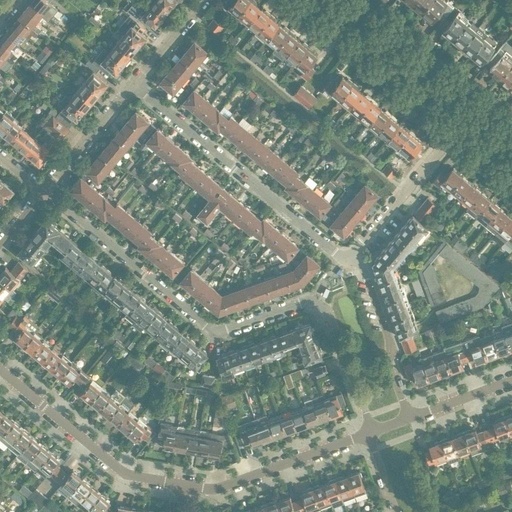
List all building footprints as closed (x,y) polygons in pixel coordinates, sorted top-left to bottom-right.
[(57,9),(46,0),(32,0),(32,1),(51,17),(54,14),(57,9)] [(170,7),(160,0),(143,0),(147,4),(162,17),(165,13),(167,13),(169,10),(169,8),(170,7)] [(238,14),(249,0),(228,0),(224,6),(227,8),(229,6),(238,14)] [(256,2),(254,0),(249,0),(238,14),(247,22),(260,7),(256,3),(256,2)] [(412,0),(410,2),(415,6),(415,8),(418,10),(420,10),(421,11),(429,0),(412,0)] [(431,20),(435,15),(446,1),(445,0),(429,0),(421,11),(422,12),(422,14),(424,16),(427,16),(431,20)] [(446,14),(454,5),(447,0),(446,1),(435,15),(441,20),(444,17),(446,14)] [(32,1),(26,9),(38,19),(41,15),(48,20),(51,17),(32,1)] [(139,12),(132,6),(128,11),(138,19),(142,14),(155,25),(158,22),(160,22),(162,19),(162,17),(147,4),(143,9),(142,8),(139,12)] [(468,18),(459,10),(454,5),(444,17),(450,21),(443,30),(452,38),(467,19),(468,18)] [(264,10),(260,7),(247,22),(257,30),(271,14),(266,10),(264,10)] [(26,9),(19,16),(38,32),(41,29),(34,23),(38,19),(26,9)] [(139,22),(126,12),(123,16),(135,26),(139,22)] [(61,19),(54,14),(51,17),(55,21),(58,23),(61,19)] [(271,14),(257,30),(263,35),(260,38),(264,41),(265,40),(279,23),(275,19),(275,18),(271,14)] [(38,32),(19,16),(12,24),(29,38),(32,33),(35,36),(38,32)] [(213,18),(209,23),(218,31),(223,26),(213,18)] [(467,19),(452,38),(455,40),(454,42),(460,47),(478,25),(472,20),(471,22),(467,19)] [(129,28),(124,33),(139,46),(144,40),(143,39),(146,36),(141,32),(142,32),(135,26),(135,27),(130,23),(127,26),(129,28)] [(283,26),(279,23),(265,40),(268,43),(270,40),(276,46),(290,30),(285,26),(283,26)] [(29,38),(12,24),(6,32),(25,48),(29,43),(26,41),(29,38)] [(478,25),(460,47),(466,52),(468,51),(471,53),(487,33),(478,25)] [(47,34),(41,29),(38,32),(43,36),(44,38),(47,34)] [(290,30),(276,46),(285,54),(298,39),(294,35),(294,33),(290,30)] [(25,48),(6,32),(0,39),(12,49),(15,45),(22,51),(25,48)] [(139,46),(124,33),(116,42),(131,54),(133,51),(134,52),(139,46)] [(487,33),(471,53),(480,61),(497,41),(487,33)] [(8,54),(12,49),(0,39),(0,52),(12,63),(15,60),(8,54)] [(302,42),(298,39),(285,54),(295,62),(309,45),(304,42),(302,42)] [(45,61),(55,45),(49,40),(38,57),(45,61)] [(195,40),(188,49),(200,59),(207,51),(195,40)] [(499,77),(511,61),(511,46),(505,41),(490,59),(494,63),(489,69),(499,77)] [(131,54),(116,42),(109,52),(124,65),(130,58),(128,57),(131,54)] [(309,45),(295,62),(304,69),(301,74),(307,79),(315,69),(309,65),(317,55),(313,51),(313,49),(309,45)] [(188,49),(181,57),(194,67),(200,59),(188,49)] [(12,63),(0,52),(0,65),(6,70),(12,63)] [(124,65),(109,52),(104,57),(102,55),(100,59),(93,53),(89,58),(89,59),(100,67),(104,63),(111,69),(116,72),(118,69),(119,70),(124,65)] [(181,57),(174,65),(187,75),(194,67),(181,57)] [(104,86),(107,82),(96,72),(100,67),(89,59),(85,63),(94,70),(86,79),(101,92),(104,88),(104,86)] [(507,86),(511,79),(511,61),(499,77),(502,79),(500,81),(507,86)] [(174,65),(167,73),(180,84),(187,75),(174,65)] [(180,84),(167,73),(160,81),(173,92),(180,84)] [(334,86),(328,81),(320,90),(327,96),(331,92),(339,98),(353,82),(348,78),(347,79),(342,76),(334,86)] [(101,92),(86,79),(79,88),(93,100),(96,96),(97,96),(101,92)] [(353,82),(339,98),(348,106),(361,91),(357,88),(358,86),(353,82)] [(301,84),(293,94),(297,98),(306,88),(301,84)] [(93,100),(79,88),(71,98),(86,110),(89,106),(89,104),(93,100)] [(303,102),(311,92),(306,88),(297,98),(303,102)] [(17,93),(13,89),(8,95),(13,98),(17,93)] [(194,89),(184,101),(193,108),(193,107),(203,96),(194,89)] [(366,95),(361,91),(348,106),(358,114),(372,98),(367,94),(366,95)] [(311,92),(303,102),(308,107),(316,97),(311,92)] [(86,110),(71,98),(66,93),(61,99),(60,99),(58,101),(58,103),(63,107),(75,117),(77,118),(80,114),(82,114),(86,110)] [(203,96),(193,107),(193,108),(201,115),(211,103),(203,96)] [(372,98),(358,114),(368,122),(380,107),(376,104),(377,102),(372,98)] [(404,99),(400,104),(404,108),(408,103),(404,99)] [(211,103),(201,115),(210,123),(220,110),(211,103)] [(40,123),(43,126),(59,139),(69,128),(67,127),(75,117),(63,107),(55,117),(49,112),(40,123)] [(385,111),(380,107),(368,122),(377,130),(391,114),(386,110),(385,111)] [(0,129),(2,132),(13,119),(15,117),(6,110),(0,116),(0,129)] [(136,110),(129,119),(141,130),(148,121),(136,110)] [(220,110),(210,123),(218,130),(220,127),(228,117),(220,110)] [(391,114),(377,130),(387,138),(399,123),(395,120),(396,118),(391,114)] [(220,127),(228,134),(229,133),(239,122),(230,115),(228,117),(220,127)] [(13,119),(2,132),(3,132),(3,133),(6,136),(7,136),(11,139),(21,127),(13,119)] [(129,119),(122,128),(134,138),(141,130),(129,119)] [(239,122),(229,133),(228,134),(237,141),(247,129),(239,122)] [(404,127),(399,123),(387,138),(397,146),(410,130),(405,126),(404,127)] [(59,139),(43,126),(34,137),(39,142),(50,151),(59,139)] [(21,127),(11,139),(11,140),(14,143),(16,143),(20,146),(30,134),(21,127)] [(122,128),(114,136),(127,146),(134,138),(122,128)] [(166,135),(157,128),(147,140),(155,148),(166,135)] [(247,129),(237,141),(245,148),(256,136),(247,129)] [(410,130),(397,146),(409,157),(422,142),(414,136),(415,134),(410,130)] [(29,154),(39,142),(34,137),(30,134),(20,146),(20,148),(23,150),(24,150),(29,154)] [(174,143),(166,135),(155,148),(164,155),(174,143)] [(114,136),(107,145),(119,155),(127,146),(114,136)] [(256,136),(245,148),(254,156),(264,143),(256,136)] [(45,156),(50,151),(39,142),(29,154),(33,157),(33,158),(40,163),(45,157),(45,156)] [(183,150),(174,143),(164,155),(172,162),(183,150)] [(264,143),(254,156),(262,163),(263,162),(273,151),(264,143)] [(107,145),(100,153),(113,164),(119,155),(107,145)] [(192,157),(183,150),(172,162),(181,169),(190,159),(192,157)] [(273,151),(263,162),(262,163),(271,170),(281,158),(273,151)] [(100,153),(93,162),(105,172),(113,164),(100,153)] [(281,158),(271,170),(279,177),(289,165),(281,158)] [(198,167),(190,159),(181,169),(179,171),(188,179),(198,167)] [(94,178),(92,181),(96,184),(105,172),(93,162),(86,170),(94,178)] [(396,171),(387,163),(382,169),(392,177),(396,171)] [(289,165),(279,177),(287,184),(296,174),(298,172),(289,165)] [(207,174),(198,167),(188,179),(197,187),(207,174)] [(451,189),(462,175),(452,167),(446,174),(441,181),(442,181),(451,189)] [(441,181),(446,174),(441,170),(432,181),(438,186),(442,181),(441,181)] [(70,189),(79,196),(89,184),(84,180),(88,175),(84,172),(70,189)] [(215,181),(207,174),(197,187),(205,193),(215,181)] [(296,174),(287,184),(285,186),(294,193),(304,181),(296,174)] [(462,175),(451,189),(461,197),(472,183),(462,175)] [(5,184),(1,181),(0,182),(0,203),(7,194),(9,195),(12,192),(11,191),(12,189),(10,188),(10,186),(7,184),(5,184)] [(187,186),(184,183),(181,181),(178,185),(181,187),(184,190),(187,186)] [(223,188),(215,181),(205,193),(211,198),(213,200),(223,188)] [(304,181),(294,193),(303,201),(313,188),(304,181)] [(378,194),(365,183),(358,191),(371,202),(378,194)] [(472,183),(461,197),(470,205),(481,191),(472,183)] [(89,184),(79,196),(88,203),(98,191),(93,187),(89,184)] [(217,203),(228,191),(223,188),(213,200),(211,198),(198,213),(207,221),(220,206),(217,203)] [(313,188),(303,201),(311,208),(312,207),(321,195),(313,188)] [(98,191),(88,203),(96,210),(97,209),(106,198),(98,191)] [(236,199),(228,191),(217,203),(220,206),(226,211),(236,199)] [(371,202),(358,191),(351,199),(364,210),(371,202)] [(476,217),(491,199),(481,191),(470,205),(466,210),(476,217)] [(321,195),(312,207),(311,208),(320,215),(330,203),(321,195)] [(427,197),(423,203),(432,211),(437,205),(427,197)] [(106,198),(97,209),(96,210),(105,218),(107,215),(115,205),(106,198)] [(245,206),(236,199),(226,211),(235,218),(245,206)] [(364,210),(351,199),(345,207),(357,218),(364,210)] [(485,225),(500,207),(491,199),(476,217),(485,225)] [(115,205),(107,215),(115,222),(116,222),(125,210),(117,203),(115,205)] [(423,203),(419,207),(429,215),(432,211),(423,203)] [(253,212),(245,206),(235,218),(243,225),(253,212)] [(357,218),(345,207),(338,216),(350,226),(357,218)] [(419,207),(415,212),(424,220),(429,215),(419,207)] [(495,233),(510,215),(500,207),(485,225),(495,233)] [(125,210),(116,222),(115,222),(124,229),(134,217),(125,210)] [(261,220),(253,212),(243,225),(251,232),(253,230),(261,220)] [(322,217),(331,224),(334,220),(325,213),(322,217)] [(413,214),(411,216),(409,216),(407,219),(408,220),(404,224),(403,224),(401,227),(401,228),(400,230),(415,243),(428,227),(413,214)] [(508,236),(511,231),(511,216),(510,215),(495,233),(501,238),(504,241),(508,236)] [(338,216),(334,220),(331,224),(343,235),(350,226),(338,216)] [(134,217),(124,229),(132,236),(142,224),(134,217)] [(263,217),(261,220),(253,230),(262,237),(272,225),(263,217)] [(60,229),(48,220),(46,218),(39,226),(53,238),(60,229)] [(132,236),(140,243),(149,234),(151,231),(142,224),(132,236)] [(280,231),(272,225),(262,237),(270,244),(280,231)] [(33,234),(32,235),(46,246),(52,239),(53,238),(39,226),(36,230),(35,230),(33,232),(33,234)] [(73,240),(60,229),(53,238),(52,239),(62,247),(65,249),(65,250),(73,240)] [(400,230),(398,232),(397,232),(394,234),(395,236),(391,240),(390,239),(388,242),(388,243),(387,245),(402,258),(415,243),(400,230)] [(289,239),(280,231),(270,244),(279,251),(289,239)] [(140,243),(138,246),(147,253),(157,241),(149,234),(140,243)] [(28,238),(24,242),(39,255),(46,246),(32,235),(29,238),(28,238)] [(298,246),(289,239),(279,251),(288,258),(289,257),(291,254),(293,251),(298,246)] [(77,243),(73,240),(65,250),(65,249),(61,254),(61,255),(69,262),(81,248),(77,245),(77,243)] [(157,241),(147,253),(156,260),(166,248),(157,241)] [(32,263),(39,255),(24,242),(21,246),(21,248),(18,252),(32,263)] [(444,246),(442,249),(439,252),(443,256),(451,246),(447,243),(444,246)] [(402,258),(387,245),(385,247),(384,247),(381,250),(382,251),(379,255),(377,255),(375,257),(376,259),(372,262),(376,271),(392,265),(395,266),(399,261),(400,262),(402,258)] [(451,246),(443,256),(448,259),(455,250),(451,246)] [(84,251),(81,248),(69,262),(78,269),(90,254),(86,251),(84,251)] [(166,248),(156,260),(164,267),(165,266),(174,255),(166,248)] [(455,250),(448,259),(452,263),(460,254),(455,250)] [(474,250),(469,257),(472,260),(474,258),(478,253),(474,250)] [(307,253),(300,262),(312,272),(319,264),(307,253)] [(93,257),(90,254),(78,269),(86,276),(97,262),(94,259),(93,257)] [(460,254),(452,263),(457,267),(464,258),(460,254)] [(174,255),(165,266),(164,267),(173,274),(183,262),(174,255)] [(464,258),(457,267),(461,270),(469,261),(464,258)] [(29,269),(19,261),(14,266),(25,274),(29,269)] [(469,261),(461,270),(466,274),(473,265),(469,261)] [(101,265),(97,262),(86,276),(94,283),(106,268),(102,265),(101,265)] [(312,272),(300,262),(294,269),(303,282),(312,272)] [(430,263),(427,266),(425,269),(423,272),(424,275),(424,276),(436,272),(434,267),(430,263)] [(491,276),(498,268),(492,264),(486,272),(491,276)] [(392,265),(376,271),(376,273),(376,274),(377,277),(378,278),(380,283),(379,284),(380,287),(382,287),(382,289),(401,283),(395,266),(392,265)] [(473,265),(466,274),(470,278),(478,269),(473,265)] [(24,283),(33,273),(29,269),(25,274),(14,266),(10,271),(5,267),(0,273),(0,278),(11,287),(19,278),(24,283)] [(100,292),(102,290),(114,276),(110,273),(110,272),(106,268),(94,283),(92,285),(100,292)] [(496,280),(502,272),(498,268),(491,276),(496,280)] [(191,269),(180,281),(189,288),(199,276),(191,269)] [(294,269),(285,272),(290,287),(303,282),(294,269)] [(478,269),(470,278),(475,282),(482,273),(478,269)] [(285,272),(275,276),(280,291),(290,287),(285,272)] [(424,276),(425,279),(427,281),(438,277),(436,272),(424,276)] [(482,273),(475,282),(479,286),(487,276),(482,273)] [(52,283),(56,278),(53,276),(50,274),(47,278),(52,283)] [(115,275),(114,276),(102,290),(111,297),(124,281),(120,278),(118,278),(115,275)] [(199,276),(189,288),(198,295),(199,295),(208,283),(199,276)] [(275,276),(265,279),(270,294),(280,291),(275,276)] [(499,286),(487,276),(479,286),(480,286),(478,292),(488,300),(496,290),(499,286)] [(438,277),(427,281),(427,282),(428,286),(429,287),(440,283),(438,277)] [(0,278),(0,294),(3,297),(11,287),(0,278)] [(265,279),(254,283),(259,298),(270,294),(265,279)] [(128,285),(124,281),(111,297),(120,304),(132,290),(128,286),(128,285)] [(208,283),(199,295),(198,295),(206,303),(217,290),(208,283)] [(254,283),(244,287),(249,302),(259,298),(254,283)] [(401,283),(382,289),(383,292),(382,293),(384,296),(385,296),(387,301),(386,302),(387,306),(388,306),(389,308),(408,301),(401,283)] [(440,283),(429,287),(430,290),(431,292),(442,288),(440,283)] [(244,287),(233,290),(239,306),(249,302),(244,287)] [(442,288),(431,292),(431,293),(432,296),(433,298),(444,294),(442,288)] [(501,288),(503,295),(504,297),(510,296),(501,288)] [(135,292),(132,290),(120,304),(128,311),(141,296),(137,292),(135,292)] [(217,290),(206,303),(219,313),(228,309),(223,294),(222,295),(217,290)] [(233,290),(223,294),(228,309),(239,306),(233,290)] [(488,300),(478,292),(475,296),(483,306),(488,300)] [(433,298),(433,299),(435,304),(446,300),(444,294),(433,298)] [(135,320),(136,318),(149,304),(145,300),(144,299),(141,296),(128,311),(126,313),(135,320)] [(475,296),(469,298),(473,310),(483,306),(475,296)] [(473,310),(469,298),(463,300),(468,312),(473,310)] [(463,300),(458,302),(462,314),(468,312),(463,300)] [(408,301),(389,308),(390,311),(389,312),(391,315),(392,315),(394,320),(393,321),(394,324),(395,325),(396,327),(415,320),(408,301)] [(458,302),(452,304),(457,316),(462,314),(458,302)] [(152,307),(149,304),(136,318),(145,325),(158,310),(154,307),(152,307)] [(447,307),(449,312),(451,318),(457,316),(452,304),(447,307)] [(436,310),(438,316),(449,312),(447,307),(436,310)] [(161,313),(158,310),(145,325),(154,332),(165,319),(166,318),(162,314),(161,313)] [(449,312),(438,316),(440,322),(451,318),(449,312)] [(26,313),(21,319),(16,315),(8,324),(18,332),(14,337),(18,340),(17,341),(22,346),(35,330),(40,325),(26,313)] [(168,321),(165,319),(154,332),(162,339),(174,325),(170,321),(168,321)] [(415,320),(396,327),(398,331),(400,337),(419,330),(418,327),(417,324),(415,320)] [(310,322),(307,323),(288,330),(293,343),(298,341),(314,335),(310,322)] [(178,328),(174,325),(162,339),(171,346),(182,333),(178,329),(178,328)] [(511,351),(504,332),(503,329),(491,333),(499,354),(504,352),(505,353),(511,351)] [(35,330),(22,346),(27,350),(28,349),(32,352),(44,338),(35,330)] [(281,334),(279,334),(284,346),(293,343),(288,330),(281,333),(281,334)] [(185,336),(182,333),(171,346),(179,353),(191,339),(187,336),(185,336)] [(491,333),(480,337),(488,359),(494,357),(493,356),(499,354),(491,333)] [(274,335),(268,337),(274,355),(285,351),(284,346),(279,334),(274,336),(274,335)] [(314,335),(298,341),(302,351),(319,345),(317,339),(316,339),(314,335)] [(415,342),(412,335),(401,339),(403,346),(415,342)] [(106,341),(110,344),(114,339),(111,336),(106,341)] [(263,340),(258,342),(264,358),(274,355),(268,337),(262,339),(263,340)] [(474,345),(468,347),(464,348),(468,360),(474,358),(476,362),(481,360),(481,361),(488,359),(480,337),(473,340),(472,341),(474,345)] [(44,338),(32,352),(36,356),(35,357),(41,361),(53,346),(44,338)] [(195,342),(191,339),(179,353),(187,360),(198,347),(195,344),(195,342)] [(116,340),(114,343),(122,349),(124,347),(116,340)] [(136,342),(133,340),(131,341),(127,346),(130,349),(136,342)] [(254,342),(248,344),(254,362),(264,358),(258,342),(254,343),(254,342)] [(417,348),(415,342),(403,346),(406,352),(417,348)] [(242,348),(238,349),(244,366),(254,362),(248,344),(242,346),(242,348)] [(117,350),(112,345),(100,359),(105,363),(117,350)] [(319,345),(302,351),(305,362),(322,356),(320,351),(321,350),(319,345)] [(53,346),(41,361),(46,366),(47,365),(50,368),(62,353),(53,346)] [(198,347),(187,360),(199,370),(204,365),(200,362),(207,354),(206,353),(206,352),(204,350),(202,350),(198,347)] [(464,348),(446,355),(453,372),(459,370),(458,368),(463,366),(462,362),(468,360),(464,348)] [(64,354),(71,359),(74,353),(67,349),(64,354)] [(233,350),(227,352),(233,370),(244,366),(238,349),(233,351),(233,350)] [(134,367),(140,360),(130,352),(125,358),(127,360),(127,361),(134,367)] [(233,370),(227,352),(221,354),(222,355),(217,357),(219,361),(218,361),(222,372),(221,373),(223,378),(235,373),(233,370)] [(62,353),(50,368),(54,371),(54,372),(59,377),(72,361),(62,353)] [(446,355),(434,359),(440,375),(446,373),(446,374),(453,372),(446,355)] [(149,357),(145,361),(153,368),(157,363),(149,357)] [(434,359),(423,363),(429,381),(435,378),(435,377),(440,375),(434,359)] [(144,364),(143,362),(140,360),(134,367),(137,369),(142,367),(144,364)] [(87,374),(72,361),(59,377),(64,381),(65,380),(69,383),(73,379),(79,383),(87,374)] [(414,375),(411,367),(409,362),(403,365),(408,378),(414,375)] [(327,370),(325,364),(325,363),(322,365),(321,364),(314,366),(313,364),(312,364),(313,369),(315,369),(317,375),(325,372),(324,371),(327,370)] [(429,381),(423,363),(411,367),(414,375),(417,383),(423,382),(423,383),(429,381)] [(307,372),(313,369),(312,364),(304,367),(301,369),(302,373),(303,376),(308,374),(307,372)] [(102,386),(87,374),(79,383),(84,388),(80,393),(84,396),(83,397),(89,402),(102,386)] [(203,374),(201,385),(207,386),(209,375),(203,374)] [(209,374),(209,375),(207,386),(213,387),(215,375),(209,374)] [(102,386),(89,402),(94,406),(95,405),(99,408),(111,394),(102,386)] [(206,397),(208,391),(204,390),(204,389),(199,388),(198,394),(203,395),(202,396),(206,397)] [(235,400),(233,392),(226,395),(231,406),(237,404),(235,400)] [(341,392),(324,398),(331,415),(342,411),(340,405),(345,403),(341,392)] [(111,394),(99,408),(103,411),(102,412),(107,417),(120,402),(111,394)] [(331,415),(324,398),(322,394),(311,398),(313,402),(319,420),(331,415)] [(231,406),(226,395),(220,397),(225,409),(231,406)] [(319,420),(313,402),(311,398),(304,400),(306,405),(301,407),(308,424),(319,420)] [(120,402),(107,417),(113,422),(113,421),(117,424),(129,409),(120,402)] [(301,407),(291,410),(297,428),(308,424),(301,407)] [(129,409),(117,424),(121,427),(120,428),(125,432),(138,417),(129,409)] [(291,410),(279,415),(286,432),(297,428),(291,410)] [(0,437),(14,421),(5,413),(0,418),(0,437)] [(274,436),(268,419),(266,414),(255,418),(256,423),(263,440),(274,436)] [(279,415),(268,419),(274,436),(286,432),(279,415)] [(495,426),(489,428),(493,440),(511,433),(505,416),(499,418),(498,420),(493,421),(495,426)] [(138,417),(125,432),(131,437),(132,436),(136,439),(140,434),(145,438),(153,429),(138,417)] [(263,440),(256,423),(255,418),(238,424),(240,429),(239,429),(243,441),(250,439),(252,444),(263,440)] [(24,429),(14,421),(0,437),(0,438),(9,446),(13,441),(24,429)] [(174,448),(178,426),(160,423),(157,439),(163,440),(162,446),(174,448)] [(185,450),(189,428),(178,426),(174,448),(185,450)] [(196,452),(200,430),(189,428),(185,450),(196,452)] [(469,429),(463,431),(469,449),(487,442),(483,430),(477,433),(475,428),(470,430),(469,429)] [(489,428),(483,430),(487,442),(493,440),(489,428)] [(22,449),(33,436),(24,429),(13,441),(9,446),(18,454),(22,449)] [(207,454),(211,432),(200,430),(196,452),(207,454)] [(457,435),(452,437),(458,453),(469,449),(463,431),(457,433),(457,435)] [(216,432),(211,432),(207,454),(219,456),(221,444),(227,445),(233,443),(228,432),(222,434),(221,440),(215,439),(216,432)] [(31,457),(42,444),(33,436),(22,449),(18,454),(27,462),(31,457)] [(460,458),(458,453),(452,437),(447,438),(446,437),(440,440),(447,457),(449,462),(460,458)] [(429,463),(447,457),(440,440),(434,442),(434,443),(429,445),(431,450),(425,452),(429,463)] [(51,452),(42,444),(31,457),(40,464),(51,452)] [(51,452),(40,464),(36,469),(45,477),(49,473),(55,478),(62,469),(56,464),(60,459),(51,452)] [(511,471),(511,467),(501,470),(504,479),(511,475),(511,471)] [(14,476),(5,469),(1,474),(10,481),(14,476)] [(67,496),(82,478),(73,470),(69,474),(62,469),(55,478),(61,483),(57,487),(67,496)] [(358,471),(347,475),(355,496),(366,492),(361,477),(362,476),(360,473),(359,473),(358,471)] [(341,476),(335,478),(343,500),(355,496),(347,475),(341,477),(341,476)] [(491,484),(488,477),(481,480),(484,486),(491,484)] [(80,498),(91,485),(82,478),(67,496),(76,503),(80,498)] [(329,482),(324,484),(332,505),(343,500),(335,478),(329,480),(329,482)] [(503,483),(498,486),(500,492),(506,490),(503,483)] [(318,484),(312,487),(320,509),(332,505),(324,484),(319,486),(318,484)] [(91,485),(80,498),(76,503),(85,511),(86,510),(100,493),(91,485)] [(303,498),(298,500),(302,511),(307,509),(308,511),(311,511),(320,509),(312,487),(306,489),(307,490),(301,492),(303,498)] [(48,499),(36,489),(35,488),(28,497),(41,508),(48,499)] [(463,497),(470,494),(468,489),(461,491),(463,497)] [(14,490),(10,495),(15,499),(19,494),(14,490)] [(100,493),(86,510),(88,511),(110,511),(111,510),(106,505),(110,501),(100,493)] [(290,496),(278,501),(282,511),(301,511),(302,511),(298,500),(292,502),(290,496)] [(28,506),(31,508),(33,506),(37,510),(39,507),(32,501),(28,506)] [(272,501),(266,503),(269,511),(282,511),(278,501),(273,502),(272,501)] [(261,507),(256,509),(256,511),(269,511),(266,503),(260,506),(261,507)]
